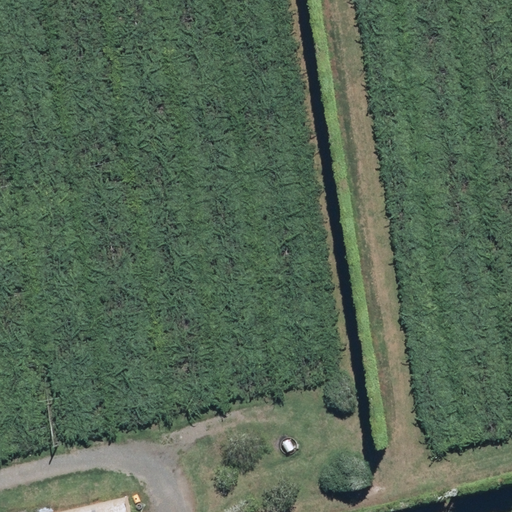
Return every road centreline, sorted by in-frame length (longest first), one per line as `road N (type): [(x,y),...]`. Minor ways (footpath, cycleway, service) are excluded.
road 1 (track): [(413,475),(344,0)]
road 2 (track): [(164,452),(364,409),(378,483),(511,454)]
road 3 (track): [(364,409),(303,0)]
road 4 (track): [(173,511),(164,452),(0,485)]
